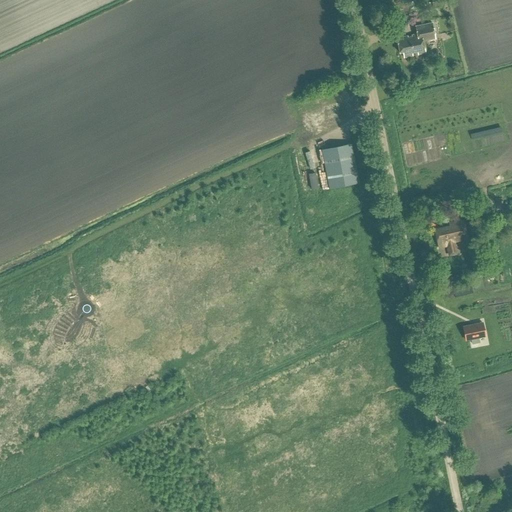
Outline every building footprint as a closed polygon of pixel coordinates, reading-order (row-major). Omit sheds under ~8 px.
[(399,53),(403,53),(404,57),(412,56),(411,52),(417,51),(417,55),(425,53),(423,41),(435,39),(432,23),(415,27),(417,35),(396,39),(399,53)] [(414,139),(427,136),(424,127),(412,130),(414,139)] [(351,144),(321,150),(329,189),(359,183),(351,144)] [(476,207),(465,209),(466,219),(478,217),(476,207)] [(503,215),(494,216),(497,231),(506,229),(503,215)] [(446,250),(448,256),(455,254),(453,242),(467,239),(463,220),(448,223),(449,226),(434,230),(438,248),(447,246),(448,249),(446,250)] [(482,289),(480,280),(472,282),(474,291),(482,289)] [(470,282),(452,287),(455,297),(473,293),(470,282)] [(465,340),(471,339),(472,344),(479,342),(478,338),(485,336),(482,323),(463,327),(465,340)]
